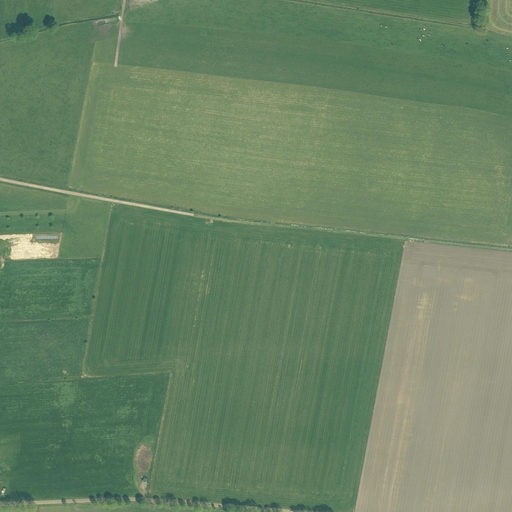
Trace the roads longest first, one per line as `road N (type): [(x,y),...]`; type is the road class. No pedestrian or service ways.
road 1 (track): [(511,249),(248,222),(0,179)]
road 2 (unclassified): [(302,511),(117,498),(0,504)]
